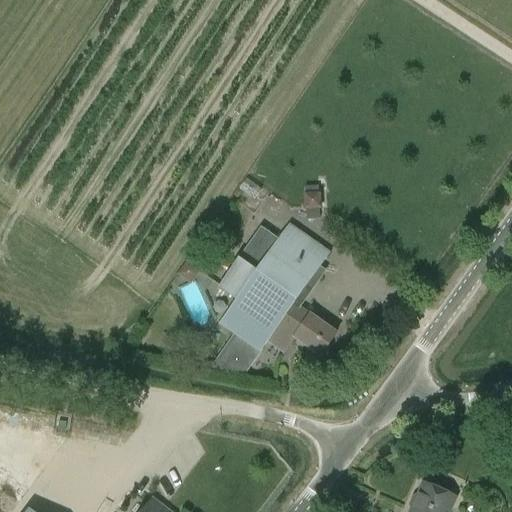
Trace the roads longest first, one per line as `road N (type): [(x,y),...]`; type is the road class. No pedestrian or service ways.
road 1 (unclassified): [(349,446),(274,415),(0,365)]
road 2 (unclassified): [(388,397),(511,224)]
road 3 (unclassified): [(388,397),(452,400),(511,391)]
